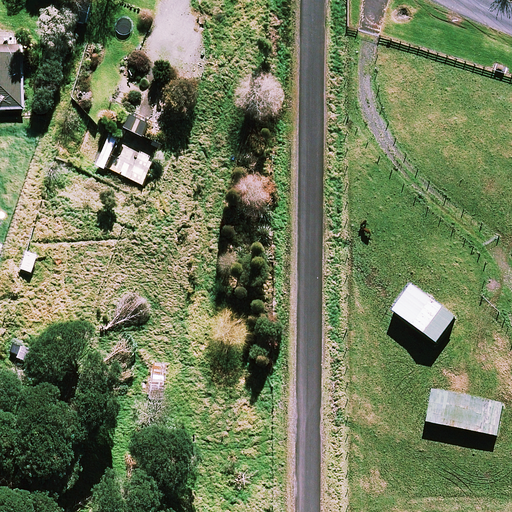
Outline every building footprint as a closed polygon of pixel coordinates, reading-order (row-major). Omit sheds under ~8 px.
[(0,55),(0,109),(22,108),(24,56),(0,55)] [(154,122),(130,115),(125,130),(149,138),(154,122)] [(39,251),(23,251),(23,273),(40,272),(39,251)] [(454,317),(411,286),(393,312),(436,342),(454,317)] [(173,367),(155,365),(152,400),(169,402),(173,367)] [(502,404),(432,390),(426,422),(495,436),(502,404)]
